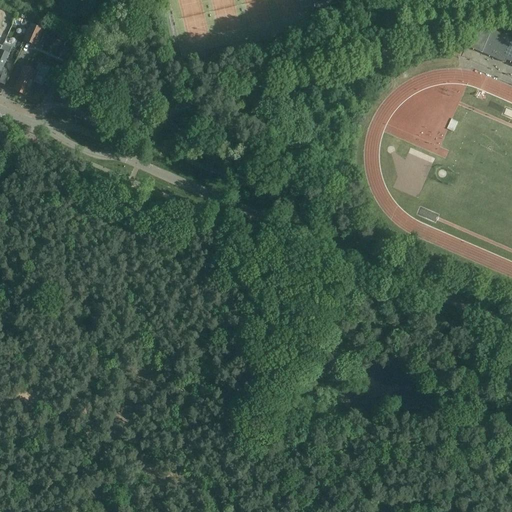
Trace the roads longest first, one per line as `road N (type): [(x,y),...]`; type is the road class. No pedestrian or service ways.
road 1 (tertiary): [(511,323),(125,158)]
road 2 (unclassified): [(153,129),(190,103),(381,54),(390,43),(391,3)]
road 3 (unclassified): [(391,3),(511,3)]
